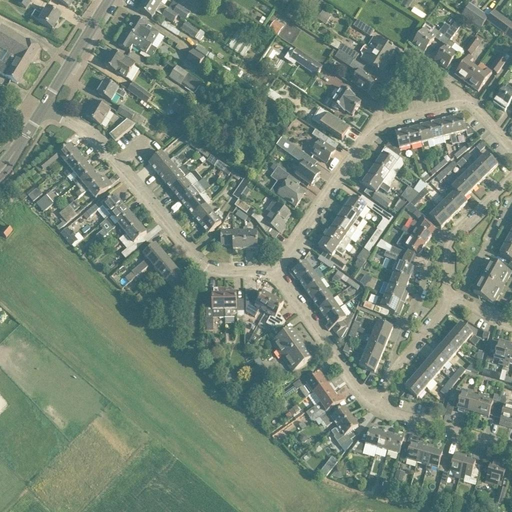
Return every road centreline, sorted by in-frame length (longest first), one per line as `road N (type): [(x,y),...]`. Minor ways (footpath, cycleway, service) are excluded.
road 1 (residential): [(274,272),(202,266),(87,133),(43,108)]
road 2 (residential): [(373,127),(274,272)]
road 3 (residential): [(377,407),(274,272)]
road 4 (residential): [(468,103),(406,62),(373,127)]
road 5 (residential): [(377,407),(511,447)]
road 6 (tertiary): [(43,108),(109,0)]
road 7 (residential): [(447,267),(429,267),(393,351),(397,364)]
